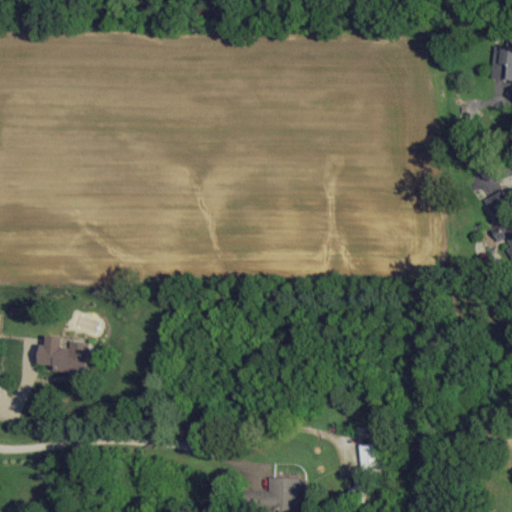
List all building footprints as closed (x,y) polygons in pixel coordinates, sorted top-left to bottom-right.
[(495,78),(511,78),(511,46),(497,46),(495,78)] [(485,200),(511,256),(511,195),(509,189),(485,200)] [(74,340),(73,347),(64,346),(66,337),(50,335),(49,345),(44,344),(42,364),(57,366),(56,370),(90,374),(94,343),(74,340)] [(385,475),(384,443),(363,444),(364,475),(385,475)] [(303,478),(274,477),(274,492),(259,492),(259,510),(302,511),(303,478)]
